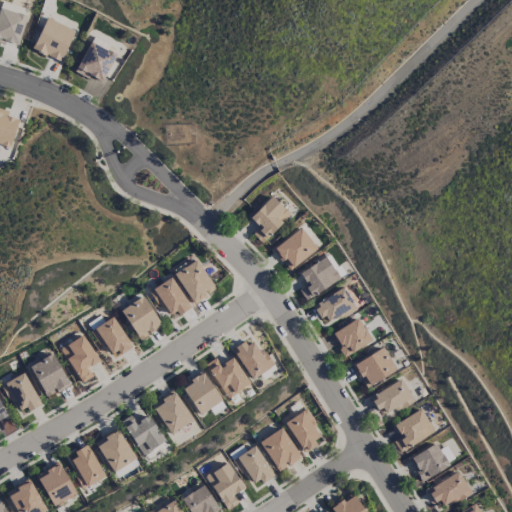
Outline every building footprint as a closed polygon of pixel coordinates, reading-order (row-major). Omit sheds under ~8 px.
[(26,14),(0,7),(0,39),(18,44),(26,14)] [(31,49),(60,61),(74,30),(45,17),(31,49)] [(75,71),(101,83),(115,53),(105,49),(107,43),(91,36),(75,71)] [(249,216),(259,227),(252,234),(260,242),(290,215),(272,195),(249,216)] [(289,270),(317,248),(300,227),(272,248),(289,270)] [(298,272),(306,285),(298,289),(305,300),(340,280),(325,256),(298,272)] [(190,303),(214,291),(197,259),(174,271),(190,303)] [(189,306),(170,276),(149,289),(169,320),(189,306)] [(324,325),(355,309),(344,287),(313,303),(324,325)] [(120,309),(138,340),(161,326),(142,295),(120,309)] [(130,345),(111,313),(89,326),(109,358),(130,345)] [(344,356),(371,341),(357,317),(330,333),(344,356)] [(99,360),(81,334),(59,349),(81,382),(92,375),(87,368),(99,360)] [(252,337),(231,350),(250,379),(271,366),(252,337)] [(366,387),(395,369),(381,346),(352,365),(366,387)] [(43,397),(67,387),(54,353),(29,364),(43,397)] [(204,364),(226,398),(248,383),(231,357),(219,364),(214,357),(204,364)] [(220,400),(201,370),(179,385),(198,414),(220,400)] [(39,403),(23,372),(2,384),(18,414),(39,403)] [(412,402),(402,380),(371,393),(380,415),(412,402)] [(150,405),(169,434),(191,420),(172,390),(150,405)] [(322,439),(305,409),(284,421),(301,451),(322,439)] [(433,433),(422,409),(393,422),(400,437),(399,438),(403,447),(433,433)] [(163,441),(148,415),(134,422),(130,415),(120,420),(141,455),(163,441)] [(278,471),(300,456),(280,427),(258,442),(278,471)] [(111,471),(134,458),(116,428),(94,442),(111,471)] [(447,466),(435,443),(409,457),(421,480),(447,466)] [(67,456),(81,487),(102,478),(88,446),(67,456)] [(251,486),(271,475),(255,446),(235,457),(251,486)] [(34,474),(51,505),(74,493),(57,462),(34,474)] [(204,476),(226,510),(237,503),(232,495),(243,488),(226,462),(204,476)] [(440,509),(469,491),(456,471),(427,489),(440,509)] [(16,511),(41,511),(45,510),(29,479),(5,492),(16,511)] [(217,511),(218,511),(204,484),(181,497),(188,511),(217,511)] [(334,511),(362,511),(354,493),(330,504),(334,511)] [(181,511),(175,499),(151,511),(181,511)] [(479,511),(474,503),(458,511),(479,511)]
